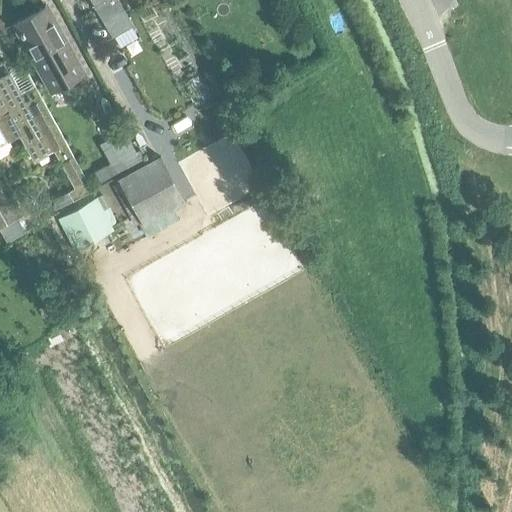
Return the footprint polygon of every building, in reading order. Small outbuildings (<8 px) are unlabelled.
[(91,0),(95,6),(113,37),(115,35),(121,47),(138,37),(132,26),(134,24),(129,16),(119,0),(91,0)] [(16,22),(54,89),(81,74),(44,7),(16,22)] [(10,72),(0,77),(0,144),(7,141),(16,136),(20,134),(22,138),(34,160),(52,149),(54,149),(53,148),(65,141),(34,84),(21,92),(10,72)] [(198,74),(186,81),(198,103),(210,96),(198,74)] [(121,156),(113,161),(90,173),(97,186),(116,175),(117,176),(145,159),(139,149),(134,151),(119,122),(106,129),(121,156)] [(65,141),(53,148),(54,149),(75,186),(85,181),(87,179),(65,141)] [(147,162),(145,159),(117,176),(144,225),(186,201),(160,154),(147,162)] [(75,186),(68,190),(72,199),(89,190),(85,181),(75,186)] [(0,229),(8,243),(26,232),(24,228),(18,217),(10,202),(0,184),(0,229)] [(114,230),(96,194),(56,215),(75,250),(114,230)] [(15,200),(10,202),(18,217),(23,214),(15,200)]
